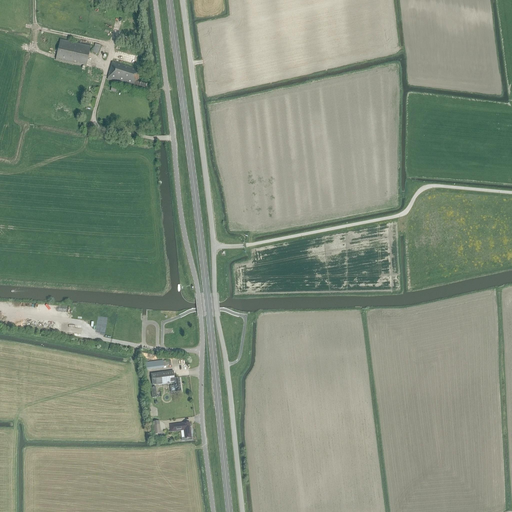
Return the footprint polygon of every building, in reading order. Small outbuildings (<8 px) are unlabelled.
[(86,67),(90,46),(60,39),(55,60),(86,67)] [(100,46),(95,44),(92,53),(98,55),(100,46)] [(145,89),(147,83),(138,80),(140,71),(112,63),(107,80),(135,89),(136,87),(145,89)] [(144,369),(164,367),(164,360),(144,362),(144,369)] [(179,377),(174,378),(173,371),(151,374),(152,385),(173,383),(173,386),(173,392),(181,391),(179,377)] [(185,438),(191,437),(189,423),(170,425),(171,431),(184,430),(185,438)] [(161,434),(160,424),(152,425),(154,434),(161,434)]
